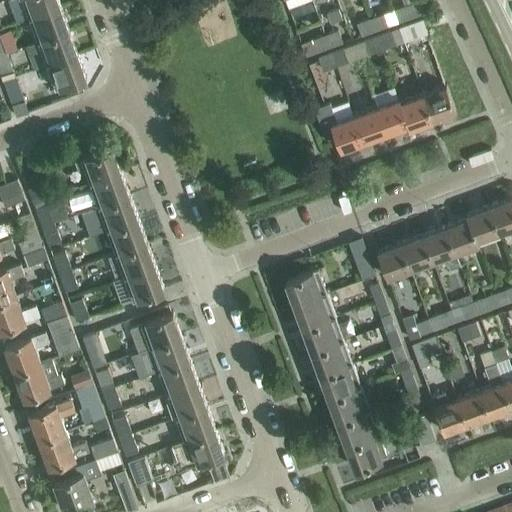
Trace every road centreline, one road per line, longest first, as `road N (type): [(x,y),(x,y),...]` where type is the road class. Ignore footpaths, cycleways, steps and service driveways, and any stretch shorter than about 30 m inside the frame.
road 1 (residential): [(200,273),(511,159)]
road 2 (residential): [(275,476),(200,273)]
road 3 (residential): [(200,273),(132,90)]
road 4 (residential): [(0,139),(132,90)]
road 5 (residential): [(511,123),(457,0)]
